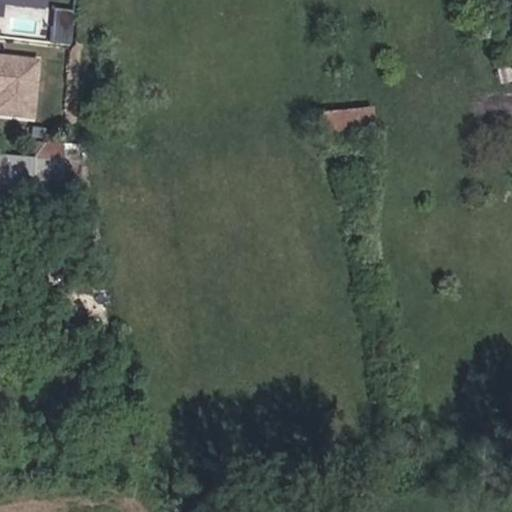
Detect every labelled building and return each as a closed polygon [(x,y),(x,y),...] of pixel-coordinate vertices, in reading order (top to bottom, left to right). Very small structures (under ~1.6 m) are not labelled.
[(46,0),(0,0),(0,21),(4,22),(6,5),(45,10),(46,0)] [(53,40),(73,41),(75,9),(55,7),(53,40)] [(44,60),(0,56),(0,119),(38,124),(44,60)] [(359,111),(317,114),(318,136),(360,134),(359,111)] [(0,207),(34,211),(35,195),(64,197),(66,168),(0,163),(0,207)]
